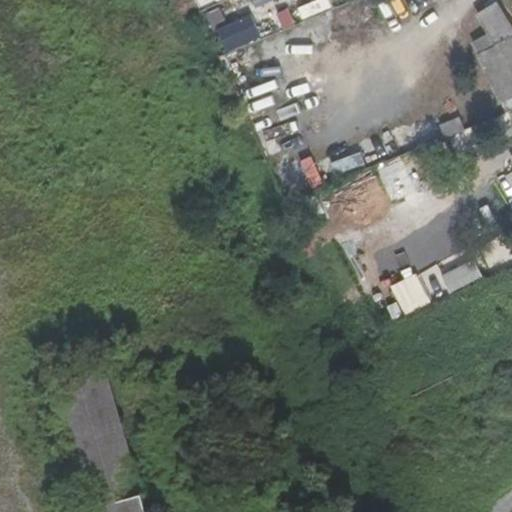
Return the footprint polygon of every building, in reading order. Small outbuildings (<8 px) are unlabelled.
[(192,0),(198,11),(223,0),(192,0)] [(302,19),(333,9),(330,0),(320,0),(298,7),(302,19)] [(497,4),(479,15),(490,34),(510,26),(497,4)] [(207,12),(211,27),(228,24),(224,8),(207,12)] [(250,16),(217,30),(227,53),(260,39),(250,16)] [(337,22),(327,27),(338,53),(348,49),(337,22)] [(511,29),(510,26),(490,34),(473,41),(501,103),(503,103),(507,112),(511,109),(511,29)] [(246,91),(267,87),(263,67),(242,72),(246,91)] [(465,130),(460,117),(440,124),(445,138),(465,130)] [(148,511),(108,372),(56,388),(92,511),(148,511)]
